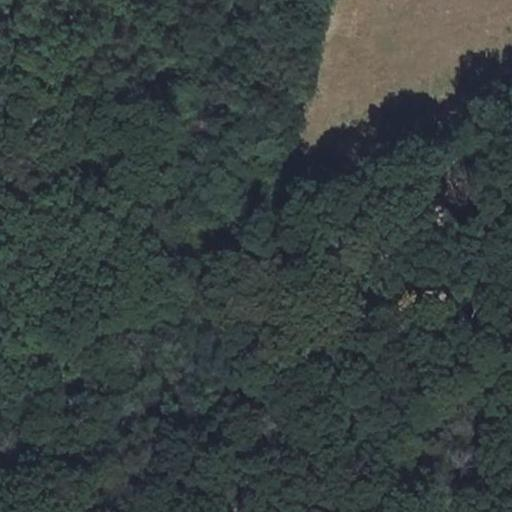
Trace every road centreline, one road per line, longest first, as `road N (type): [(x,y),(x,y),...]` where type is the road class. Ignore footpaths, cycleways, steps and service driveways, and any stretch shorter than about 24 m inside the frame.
road 1 (track): [(164,0),(154,43),(156,187),(236,378),(331,511)]
road 2 (track): [(195,281),(0,357)]
